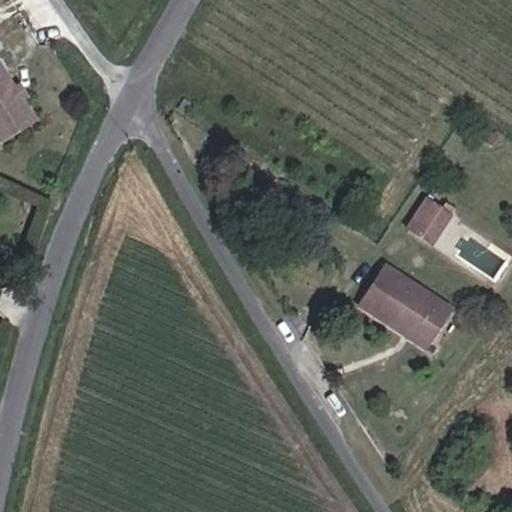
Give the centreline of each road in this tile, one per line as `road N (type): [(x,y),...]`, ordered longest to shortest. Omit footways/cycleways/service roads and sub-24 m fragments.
road 1 (unclassified): [(131,96),(391,511)]
road 2 (residential): [(131,96),(78,199),(0,495)]
road 3 (unclassified): [(59,0),(131,96)]
